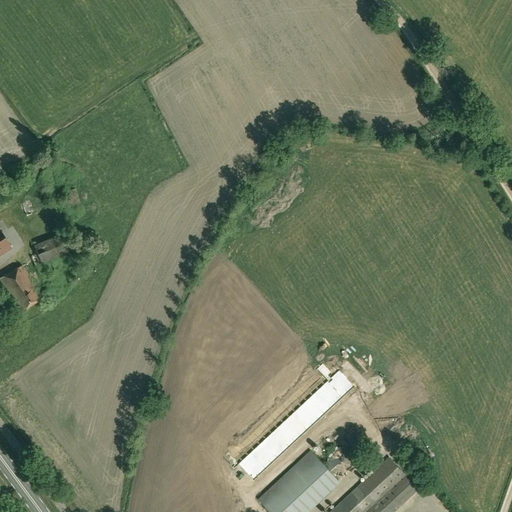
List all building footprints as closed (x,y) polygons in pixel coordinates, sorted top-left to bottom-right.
[(80,207),(76,188),(62,191),(67,209),(80,207)] [(0,254),(11,248),(0,230),(0,254)] [(34,244),(34,246),(28,248),(34,265),(40,262),(68,252),(62,233),(34,244)] [(92,239),(82,235),(76,248),(87,252),(92,239)] [(42,297),(22,264),(0,277),(0,281),(19,312),(42,297)] [(332,450),(329,454),(327,459),(327,464),(329,468),(331,472),(336,475),(340,477),(345,476),(350,475),(353,471),(356,467),(357,462),(356,457),(354,453),(351,449),(346,447),(341,447),(336,448),(332,450)] [(394,511),(419,489),(390,458),(330,511),(394,511)]
